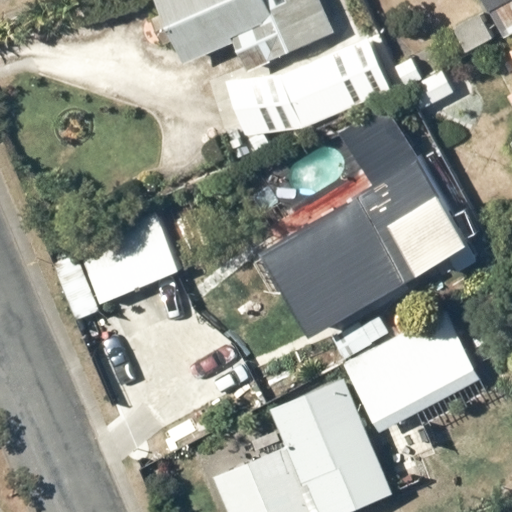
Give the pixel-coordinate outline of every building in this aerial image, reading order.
[(321,0),(158,0),(183,58),(234,37),(248,69),(335,32),(321,0)] [(511,0),(478,0),(481,5),(456,17),(472,50),(511,30),(511,0)] [(293,138),(289,125),(351,106),(334,52),(230,85),(244,128),(228,133),(235,156),(293,138)] [(314,329),(444,253),(455,271),(483,255),(461,218),(424,153),(265,246),(314,329)] [(185,266),(163,212),(82,245),(104,300),(185,266)] [(454,317),(453,316),(432,328),(352,370),(383,429),(485,376),(454,317)] [(288,444),(315,511),(340,511),(395,490),(348,375),(274,404),(290,443),(288,444)] [(315,511),(288,444),(216,473),(232,511),(315,511)]
